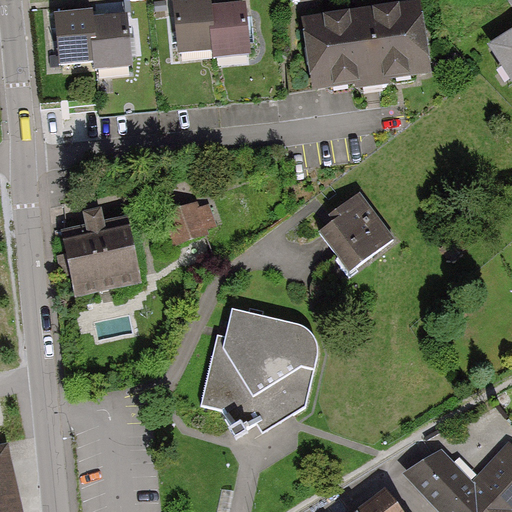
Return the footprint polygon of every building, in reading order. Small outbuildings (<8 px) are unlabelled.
[(206,60),(242,58),(239,4),(203,6),(206,60)] [(169,62),(206,60),(203,6),(166,8),(169,62)] [(290,24),(300,96),(420,78),(410,6),(290,24)] [(87,67),(125,66),(122,12),(85,14),(87,67)] [(50,69),(87,67),(85,14),(47,16),(50,69)] [(511,30),(479,51),(505,92),(511,87),(511,30)] [(309,233),(342,279),(392,244),(359,198),(309,233)] [(157,220),(169,255),(214,239),(202,204),(157,220)] [(53,240),(66,304),(140,289),(127,225),(53,240)] [(219,337),(202,407),(223,412),(239,437),(288,406),(295,416),(307,408),(318,361),(319,355),(318,349),(316,341),(312,335),(307,331),(302,328),(263,319),(264,313),(250,310),(249,315),(233,312),(227,339),(219,337)] [(398,480),(440,511),(511,511),(511,454),(509,451),(474,489),(438,456),(398,480)] [(387,511),(377,497),(356,511),(387,511)]
